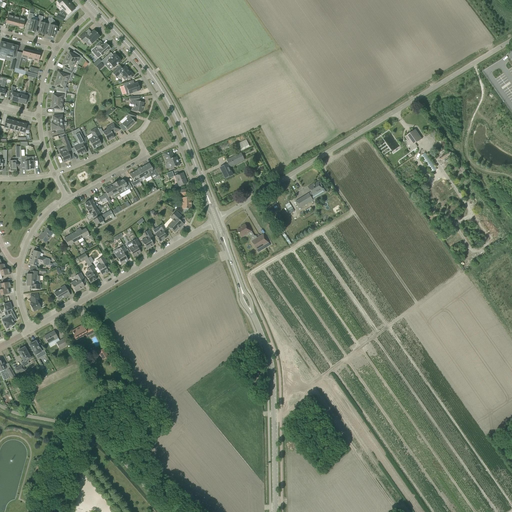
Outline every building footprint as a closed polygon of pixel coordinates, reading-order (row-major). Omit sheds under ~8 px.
[(65,0),(64,0),(63,1),(61,0),(59,0),(57,2),(60,4),(59,5),(65,11),(60,15),(58,14),(56,18),(62,21),(64,17),(68,14),(69,13),(70,13),(70,12),(71,12),(70,12),(71,11),(71,12),(71,11),(72,11),(75,8),(71,5),(70,5),(70,4),(69,4),(69,3),(65,0)] [(34,32),(36,26),(37,22),(31,21),(33,14),(29,13),(27,23),(30,24),(28,31),(34,32)] [(11,26),(14,16),(8,15),(6,24),(9,24),(9,26),(10,26),(11,26)] [(18,27),(20,18),(14,16),(11,26),(12,27),(13,27),(14,27),(14,26),(18,27)] [(44,35),(46,28),(47,24),(41,23),(43,17),(38,16),(37,22),(36,26),(40,27),(38,33),(44,35)] [(25,22),(26,21),(25,20),(25,19),(20,18),(18,27),(23,28),(24,23),(25,23),(25,22)] [(47,24),(46,28),(49,29),(48,36),(54,37),(55,35),(56,35),(58,32),(55,32),(57,27),(51,26),(52,19),(48,18),(47,24)] [(79,38),(81,40),(84,43),(86,40),(88,42),(89,41),(91,44),(100,37),(94,30),(88,35),(87,35),(84,33),(79,38)] [(96,47),(91,51),(98,58),(101,55),(102,56),(111,49),(106,43),(103,45),(100,41),(95,46),(96,47)] [(0,54),(6,56),(9,44),(8,44),(8,43),(5,42),(5,43),(0,42),(0,43),(0,54)] [(14,58),(17,46),(13,45),(13,44),(10,44),(9,44),(6,56),(14,58)] [(21,57),(27,59),(29,50),(28,49),(27,49),(27,50),(23,49),(21,57)] [(27,59),(32,60),(35,51),(29,50),(27,59)] [(67,57),(66,59),(74,64),(77,60),(79,61),(82,57),(81,56),(73,51),(71,54),(69,53),(66,57),(67,57)] [(107,62),(113,68),(121,61),(115,54),(109,59),(107,56),(101,62),(104,65),(107,62)] [(64,67),(63,70),(72,74),(75,68),(73,67),(74,64),(66,59),(65,62),(64,61),(62,65),(64,67)] [(121,77),(125,80),(128,77),(130,79),(134,76),(130,71),(129,72),(127,70),(127,69),(124,66),(122,68),(120,66),(112,73),(116,77),(120,74),(122,76),(121,77)] [(58,77),(57,80),(66,83),(67,79),(70,80),(72,74),(63,70),(61,74),(58,73),(57,77),(58,77)] [(57,87),(56,91),(66,93),(67,88),(65,87),(66,83),(57,80),(56,82),(54,86),(57,87)] [(126,94),(128,93),(129,94),(140,91),(140,90),(141,89),(140,86),(139,87),(137,83),(132,84),(131,81),(123,84),(126,94)] [(11,101),(18,103),(20,95),(20,94),(16,92),(17,91),(14,91),(15,88),(11,87),(10,91),(12,92),(10,98),(12,99),(11,101)] [(53,99),(52,101),(62,102),(62,99),(65,99),(66,93),(56,91),(55,94),(52,94),(52,99),(53,99)] [(20,95),(18,103),(25,105),(26,101),(29,102),(31,95),(28,94),(27,96),(20,95)] [(133,111),(137,112),(141,113),(142,109),(143,109),(143,106),(144,102),(138,101),(138,100),(139,100),(139,97),(130,97),(130,101),(131,101),(132,102),(133,104),(135,104),(133,111)] [(54,109),(54,112),(62,113),(63,112),(63,111),(63,107),(62,107),(62,102),(52,101),(52,104),(51,104),(51,108),(54,109)] [(105,113),(107,116),(114,110),(112,108),(105,113)] [(51,121),(51,123),(63,123),(62,113),(54,112),(54,113),(55,113),(55,116),(53,116),(53,119),(52,119),(51,120),(51,121)] [(135,118),(136,115),(128,112),(127,116),(128,116),(129,117),(122,124),(127,130),(135,123),(133,120),(134,118),(135,118)] [(51,123),(52,130),(57,130),(57,134),(64,133),(64,129),(67,127),(66,122),(63,123),(51,123)] [(103,132),(105,137),(108,141),(114,137),(112,134),(120,130),(113,124),(108,127),(109,128),(103,132)] [(88,140),(89,141),(89,143),(90,144),(91,145),(91,144),(94,149),(101,145),(98,139),(101,138),(96,128),(90,131),(92,136),(91,136),(92,138),(88,140)] [(405,141),(407,145),(409,143),(414,150),(417,147),(415,144),(422,139),(415,130),(405,137),(407,140),(405,141)] [(79,144),(73,147),(78,155),(80,154),(81,155),(87,152),(84,148),(88,146),(85,141),(84,138),(82,135),(76,138),(79,144)] [(69,155),(73,154),(66,136),(61,138),(66,151),(60,153),(63,163),(71,160),(69,155)] [(237,144),(240,151),(250,147),(246,140),(237,144)] [(9,162),(9,167),(10,167),(10,171),(16,171),(16,168),(18,168),(18,163),(20,163),(21,163),(21,157),(21,150),(15,151),(16,158),(16,161),(13,161),(9,161),(9,162)] [(163,154),(165,158),(167,163),(168,162),(171,169),(179,165),(176,157),(174,158),(171,151),(163,154)] [(241,153),(230,158),(234,165),(244,160),(241,153)] [(26,156),(21,157),(21,163),(22,168),(25,168),(25,171),(30,170),(33,169),(33,166),(34,165),(33,161),(26,161),(26,156)] [(149,163),(144,166),(150,176),(155,174),(158,179),(161,178),(153,165),(151,167),(149,163)] [(223,174),(225,179),(233,175),(227,164),(221,167),(224,173),(223,174)] [(141,167),(139,168),(143,176),(143,177),(145,179),(150,176),(144,166),(141,168),(141,167)] [(137,170),(134,172),(140,182),(142,181),(141,178),(143,177),(143,176),(139,168),(137,169),(137,170)] [(140,182),(134,172),(129,175),(133,181),(130,182),(133,187),(136,186),(135,185),(140,182)] [(175,176),(179,186),(186,183),(183,173),(175,176)] [(124,192),(132,188),(127,179),(124,181),(123,179),(120,181),(119,180),(118,181),(124,192)] [(118,181),(113,184),(119,195),(124,192),(118,181)] [(308,187),(311,192),(295,202),(299,209),(313,200),(311,196),(323,189),(321,186),(319,181),(313,185),(313,184),(308,187)] [(109,187),(115,197),(119,195),(113,184),(112,184),(109,186),(109,187)] [(109,186),(104,189),(108,197),(111,196),(113,199),(115,197),(109,187),(109,186)] [(179,205),(176,205),(175,205),(174,206),(174,207),(174,208),(175,209),(176,209),(191,209),(191,197),(186,198),(185,189),(177,190),(178,197),(179,196),(179,205)] [(85,207),(86,209),(94,205),(94,204),(97,203),(95,201),(93,202),(92,199),(84,203),(86,207),(85,207)] [(86,209),(89,214),(99,208),(98,206),(95,207),(94,205),(86,209)] [(99,208),(89,214),(90,215),(91,214),(93,218),(100,214),(98,211),(100,210),(99,208)] [(180,227),(183,224),(181,221),(180,222),(179,221),(182,218),(176,212),(171,217),(174,219),(167,226),(174,233),(179,228),(178,227),(179,226),(180,227)] [(93,220),(96,226),(103,221),(101,218),(100,216),(93,220)] [(161,231),(155,235),(159,242),(167,237),(164,233),(167,231),(164,227),(163,224),(158,227),(161,231)] [(240,228),(237,230),(241,237),(251,232),(249,227),(247,228),(245,224),(240,227),(240,228)] [(38,238),(42,241),(45,244),(53,233),(47,228),(43,233),(42,232),(38,238)] [(76,231),(74,233),(78,240),(82,238),(84,238),(80,232),(79,232),(78,229),(75,231),(76,231)] [(85,229),(80,232),(84,238),(89,235),(85,229)] [(154,245),(150,239),(153,238),(149,230),(143,233),(146,237),(144,238),(145,239),(141,241),(146,249),(154,245)] [(74,233),(69,236),(73,243),(78,240),(74,233)] [(251,241),(257,250),(269,243),(263,234),(251,241)] [(73,243),(69,236),(64,238),(68,246),(73,243)] [(128,248),(131,253),(134,257),(141,253),(138,249),(141,247),(139,243),(136,239),(131,242),(133,245),(128,248)] [(119,252),(115,255),(119,261),(118,262),(120,265),(121,264),(121,265),(128,261),(126,256),(129,255),(123,246),(122,247),(118,249),(119,252)] [(31,253),(30,257),(49,263),(50,261),(48,259),(39,256),(40,253),(38,252),(33,251),(32,253),(31,253)] [(78,257),(81,262),(88,258),(85,253),(78,257)] [(96,266),(102,276),(106,274),(106,273),(108,271),(107,270),(110,268),(103,256),(98,260),(99,262),(98,263),(99,264),(96,266)] [(49,263),(30,257),(29,262),(30,262),(29,265),(34,266),(36,267),(37,263),(46,266),(49,265),(49,263)] [(85,274),(87,279),(90,283),(96,279),(95,277),(98,275),(92,266),(86,269),(88,272),(85,274)] [(0,270),(0,272),(1,276),(10,274),(9,268),(6,269),(0,270)] [(27,274),(26,280),(36,280),(39,281),(40,276),(37,276),(38,271),(30,271),(30,274),(27,274)] [(74,290),(75,291),(76,292),(84,287),(82,284),(86,282),(83,277),(81,273),(74,277),(76,280),(71,283),(74,289),(74,290)] [(36,280),(26,280),(26,286),(29,286),(29,289),(37,289),(41,289),(41,285),(37,285),(36,285),(36,280)] [(62,289),(54,293),(58,301),(65,297),(66,298),(70,295),(64,285),(61,287),(62,289)] [(39,304),(40,303),(38,300),(37,294),(30,295),(32,303),(29,305),(33,312),(41,308),(39,304)] [(14,324),(13,322),(17,320),(11,309),(12,309),(10,303),(4,305),(5,311),(7,311),(8,315),(1,319),(4,325),(4,326),(5,326),(6,329),(7,328),(8,329),(11,327),(10,326),(12,326),(11,325),(14,324)] [(72,331),(74,336),(76,339),(85,334),(86,336),(94,332),(90,326),(84,329),(82,325),(72,331)] [(45,338),(43,339),(46,343),(47,342),(48,344),(58,338),(54,331),(44,336),(45,338)] [(56,343),(60,349),(69,344),(65,338),(56,343)] [(39,348),(35,341),(34,342),(33,341),(30,343),(30,344),(29,345),(35,355),(38,353),(41,357),(46,354),(42,347),(39,348)] [(28,354),(24,347),(22,349),(22,348),(19,349),(20,350),(18,351),(20,354),(19,354),(21,358),(22,358),(23,361),(26,360),(27,361),(32,358),(29,353),(28,354)] [(98,352),(102,359),(107,356),(103,349),(98,352)] [(7,370),(3,363),(2,363),(1,360),(0,360),(0,372),(2,377),(9,374),(12,378),(15,376),(10,368),(7,370)] [(17,374),(25,370),(22,365),(14,369),(17,374)]
